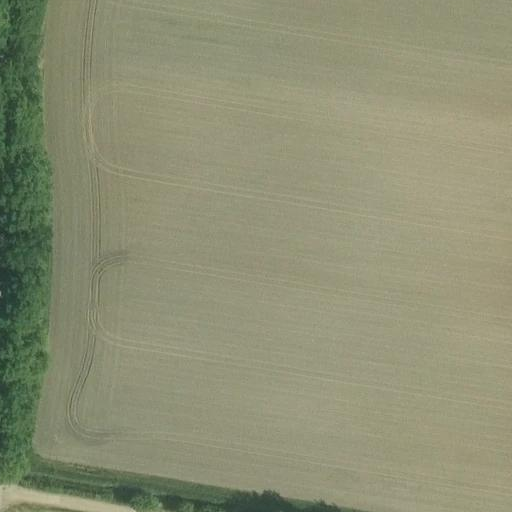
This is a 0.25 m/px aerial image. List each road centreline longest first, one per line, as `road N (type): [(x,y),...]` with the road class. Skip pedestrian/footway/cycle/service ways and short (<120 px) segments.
road 1 (unclassified): [(1,511),(9,0)]
road 2 (track): [(1,491),(120,511)]
